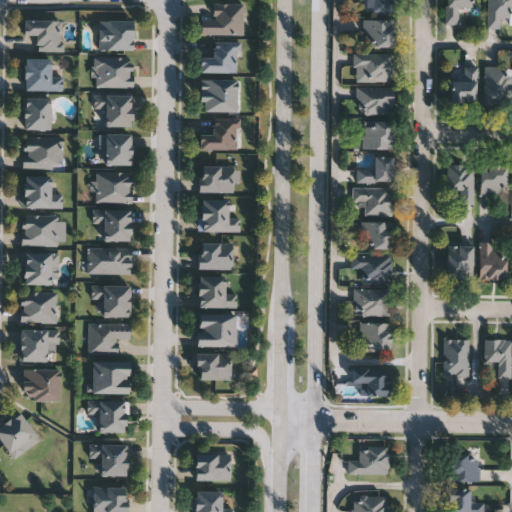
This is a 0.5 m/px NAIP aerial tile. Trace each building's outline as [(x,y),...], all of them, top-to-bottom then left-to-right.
[(394,0),(394,11),(365,11),(365,0),(394,0)] [(445,23),(445,0),(471,0),(471,9),(459,9),(459,24),(445,23)] [(500,25),(487,25),(487,0),(511,0),(511,19),(500,19),(500,25)] [(243,35),(202,35),(202,18),(213,18),(213,4),(243,4),(243,35)] [(364,46),(363,19),(393,18),(394,46),(364,46)] [(37,51),(37,36),(25,36),(25,20),(62,20),(62,51),(37,51)] [(98,50),(98,20),(134,20),(134,50),(98,50)] [(239,41),(238,73),(201,73),(201,55),(212,55),(212,41),(239,41)] [(363,66),(357,66),(357,53),(393,53),(393,80),(363,80),(363,66)] [(96,87),(96,57),(133,57),(133,87),(96,87)] [(52,91),(26,91),(26,59),(52,59),(52,91)] [(451,101),(451,76),(462,76),(462,65),(476,65),(476,101),(451,101)] [(484,66),(511,66),(511,103),(484,103),(484,66)] [(237,112),(202,112),(202,79),(237,79),(237,112)] [(393,86),(393,113),(355,113),(355,86),(393,86)] [(95,108),(95,94),(133,94),(133,126),(106,126),(106,108),(95,108)] [(26,130),(26,98),(51,98),(51,130),(26,130)] [(204,150),(204,118),(238,118),(238,150),(204,150)] [(363,147),(363,121),(393,121),(393,147),(363,147)] [(106,165),(106,134),(133,134),(133,165),(106,165)] [(24,167),(24,136),(62,136),(62,167),(24,167)] [(355,180),(355,167),(374,167),(374,155),(393,155),(393,180),(355,180)] [(459,192),(446,192),(446,162),(473,162),(473,202),(459,202),(459,192)] [(507,164),(507,194),(480,194),(480,164),(507,164)] [(235,192),(200,192),(200,165),(235,165),(235,192)] [(133,201),(97,201),(97,172),(133,172),(133,201)] [(24,207),(24,175),(51,175),(51,195),(62,195),(62,207),(24,207)] [(364,213),(364,200),(352,200),(352,184),(391,184),(391,213),(364,213)] [(240,218),(240,231),(199,231),(199,199),(229,199),(229,218),(240,218)] [(103,222),(93,222),(93,209),(131,209),(131,240),(103,240),(103,222)] [(23,244),(23,215),(66,215),(66,244),(23,244)] [(390,220),(390,247),(360,247),(360,220),(390,220)] [(506,277),(478,277),(478,240),(494,240),(494,248),(506,248),(506,277)] [(199,268),(199,242),(232,242),(232,268),(199,268)] [(472,243),(472,275),(447,275),(447,243),(472,243)] [(131,248),(131,274),(89,274),(89,248),(131,248)] [(59,284),(24,284),(24,252),(59,252),(59,284)] [(390,253),(390,281),(362,281),(362,267),(352,267),(352,253),(390,253)] [(199,307),(199,276),(225,276),(225,294),(236,294),(236,307),(199,307)] [(104,316),(103,298),(92,299),(92,284),(130,284),(131,316),(104,316)] [(389,287),(389,314),(353,314),(353,287),(389,287)] [(57,291),(57,322),(21,322),(21,291),(57,291)] [(235,314),(235,347),(199,347),(199,314),(235,314)] [(359,321),(390,321),(390,349),(359,349),(359,321)] [(131,323),(131,338),(119,338),(119,354),(89,354),(89,323),(131,323)] [(56,361),(21,361),(21,329),(56,329),(56,361)] [(468,337),(468,374),(443,374),(443,337),(468,337)] [(511,338),(511,376),(497,376),(497,359),(484,359),(484,338),(511,338)] [(230,353),(230,380),(197,380),(197,353),(230,353)] [(93,394),(93,361),(130,361),(130,394),(93,394)] [(387,367),(387,396),(352,396),(352,367),(387,367)] [(60,400),(23,400),(23,368),(60,368),(60,400)] [(128,432),(99,432),(99,414),(87,414),(87,400),(128,400),(128,432)] [(101,475),(101,455),(97,455),(97,444),(128,444),(128,475),(101,475)] [(388,445),(388,474),(348,474),(347,460),(358,460),(357,446),(388,445)] [(196,481),(196,453),(230,453),(230,481),(196,481)] [(507,470),(507,481),(448,480),(448,454),(478,454),(477,470),(507,470)] [(128,511),(93,511),(93,487),(128,487),(128,511)] [(448,511),(448,489),(470,489),(470,502),(483,502),(483,511),(448,511)] [(196,511),(196,491),(222,491),(222,511),(196,511)] [(351,511),(352,496),(387,496),(387,511),(351,511)]
